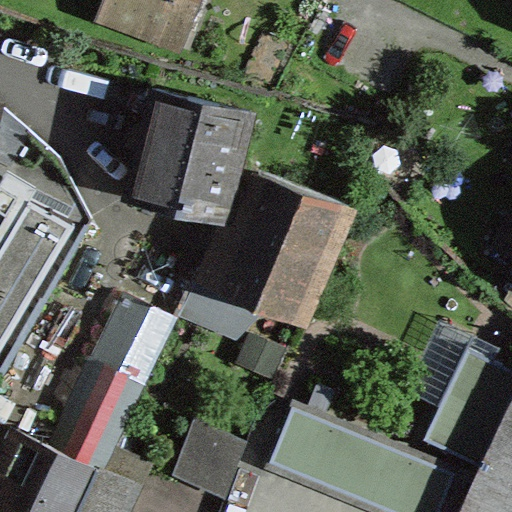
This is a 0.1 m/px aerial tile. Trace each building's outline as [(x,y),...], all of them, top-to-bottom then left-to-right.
[(182,46),(199,0),(102,0),(97,14),(182,46)] [(252,109),(153,85),(126,193),(225,217),(252,109)] [(0,102),(0,171),(1,169),(93,215),(61,153),(1,102),(0,102)] [(300,320),(350,200),(261,163),(211,282),(253,300),(300,320)] [(0,378),(93,215),(1,169),(0,171),(0,204),(6,208),(0,219),(0,378)] [(511,251),(511,210),(510,209),(494,244),(511,251)] [(253,300),(211,282),(198,277),(186,307),(240,330),(253,300)] [(173,315),(121,292),(53,444),(101,468),(173,315)] [(511,511),(511,396),(501,419),(489,443),(455,511),(511,511)] [(293,402),(270,458),(398,511),(437,511),(455,469),(293,402)] [(489,443),(501,419),(475,406),(463,429),(489,443)] [(195,419),(178,465),(228,484),(246,438),(195,419)] [(75,511),(76,511),(101,468),(53,444),(18,427),(0,464),(0,511),(75,511)] [(126,511),(139,484),(101,468),(76,511),(77,511),(126,511)]
